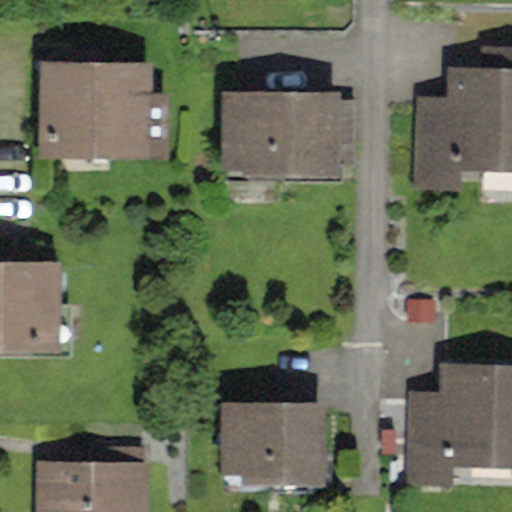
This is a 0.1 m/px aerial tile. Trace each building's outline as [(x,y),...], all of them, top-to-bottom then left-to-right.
[(482,77),(449,75),(447,105),(423,104),(417,193),(463,196),(464,177),(511,179),(511,52),(483,51),(482,77)] [(153,62),(43,60),(41,160),(151,162),(153,62)] [(339,105),(223,101),(220,183),(336,187),(339,105)] [(61,274),(0,272),(0,362),(58,364),(61,274)] [(453,470),(511,470),(511,374),(440,375),(440,400),(408,400),(408,491),(453,491),(453,470)] [(326,414),(225,410),(221,494),(322,499),(326,414)] [(100,475),(39,475),(38,511),(151,511),(152,450),(100,450),(100,475)]
